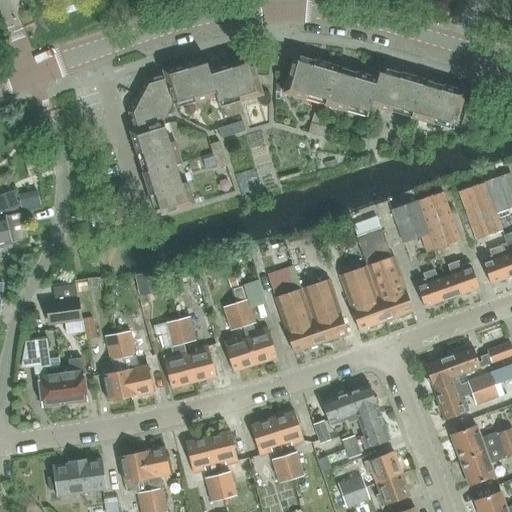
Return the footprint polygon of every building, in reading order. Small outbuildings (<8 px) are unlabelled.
[(347,111),(348,106),(369,113),(371,106),(391,112),(393,107),(412,113),(411,118),(433,124),(434,119),(455,125),(465,92),(385,69),(384,74),(379,73),(377,79),(299,56),(298,61),(293,60),(283,93),(305,99),(307,94),(326,100),(324,105),(347,111)] [(159,210),(161,215),(194,205),(187,183),(182,184),(176,165),(181,164),(175,141),(170,143),(163,123),(173,104),(194,98),(195,103),(216,97),(218,103),(238,97),(240,102),(262,95),(252,62),(247,64),(245,59),(209,70),(207,63),(202,65),(201,60),(163,71),(164,75),(145,81),(129,112),(134,131),(130,132),(154,211),(159,210)] [(218,129),(221,139),(245,131),(242,122),(218,129)] [(308,133),(325,138),(327,129),(311,124),(308,133)] [(360,138),(358,148),(367,151),(369,141),(360,138)] [(227,167),(219,142),(210,145),(217,170),(227,167)] [(485,182),(496,214),(511,208),(511,178),(511,175),(510,174),(485,182)] [(503,232),(496,214),(485,182),(476,186),(461,191),(459,192),(460,193),(472,228),(476,241),(484,238),(503,232)] [(14,191),(0,195),(0,213),(20,207),(14,191)] [(442,192),(417,202),(428,233),(434,249),(434,251),(460,241),(442,192)] [(428,233),(417,202),(392,210),(391,211),(397,226),(402,242),(419,236),(428,233)] [(5,217),(0,218),(0,246),(12,243),(26,240),(27,222),(29,222),(27,212),(5,217)] [(107,225),(104,212),(90,215),(92,228),(107,225)] [(511,232),(503,236),(510,253),(511,259),(511,232)] [(511,276),(511,259),(510,253),(503,256),(500,246),(489,250),(491,256),(481,260),(490,284),(502,280),(503,282),(505,282),(504,279),(511,276)] [(364,262),(385,321),(412,311),(393,257),(370,265),(369,261),(364,262)] [(450,275),(444,277),(451,298),(464,293),(465,296),(467,295),(466,293),(479,288),(470,264),(460,267),(458,261),(447,265),(450,275)] [(358,331),(385,321),(364,262),(360,264),(361,268),(339,276),(358,331)] [(451,298),(444,277),(437,279),(434,270),(422,274),(424,280),(415,283),(424,308),(436,303),(437,306),(439,305),(438,302),(451,298)] [(151,277),(137,280),(140,295),(149,294),(148,288),(152,287),(151,277)] [(304,283),(300,285),(320,344),(347,334),(328,279),(306,287),(304,283)] [(64,323),(80,321),(75,285),(53,288),(55,302),(46,303),(50,325),(64,323)] [(320,344),(300,285),(295,287),(297,290),(274,298),(293,353),(320,344)] [(235,304),(242,327),(252,324),(255,324),(247,300),(235,304)] [(230,331),(242,327),(235,304),(223,308),(230,331)] [(83,319),(87,340),(97,337),(93,317),(83,319)] [(177,320),(183,344),(195,341),(189,317),(177,320)] [(172,347),(183,344),(177,320),(165,324),(171,348),(172,347)] [(242,327),(246,339),(255,365),(277,358),(267,328),(255,332),(252,324),(242,327)] [(117,334),(123,359),(135,356),(129,332),(117,334)] [(131,397),(124,366),(123,359),(117,334),(105,337),(110,361),(111,361),(113,369),(101,371),(108,402),(131,397)] [(255,365),(246,339),(237,342),(235,338),(223,342),(233,372),(255,365)] [(46,340),(25,342),(21,366),(36,364),(42,407),(51,406),(54,408),(60,407),(62,405),(64,405),(60,374),(50,375),(46,340)] [(511,347),(510,343),(487,351),(488,354),(480,357),(482,361),(478,363),(473,347),(446,357),(453,376),(456,375),(457,377),(480,368),(511,355),(511,347)] [(171,389),(193,383),(186,356),(183,344),(172,347),(174,355),(163,358),(171,389)] [(186,356),(193,383),(215,377),(208,346),(195,350),(196,354),(186,356)] [(446,357),(425,365),(429,379),(427,380),(427,382),(430,381),(435,393),(456,386),(460,399),(471,394),(494,385),(511,378),(511,365),(490,373),(467,382),(460,385),(457,377),(456,375),(453,376),(446,357)] [(76,405),(78,403),(81,402),(86,402),(87,402),(87,400),(87,398),(81,359),(67,360),(69,373),(60,374),(64,405),(67,404),(69,406),(76,405)] [(136,364),(124,366),(131,397),(153,392),(148,365),(137,368),(136,364)] [(369,385),(345,394),(355,421),(358,419),(359,420),(379,413),(369,385)] [(494,385),(471,394),(475,405),(476,405),(499,396),(495,387),(494,385)] [(456,386),(435,393),(440,406),(437,407),(437,409),(440,408),(445,421),(469,412),(465,400),(461,401),(460,399),(456,386)] [(348,423),(355,421),(345,394),(321,402),(330,427),(347,421),(348,423)] [(272,418),(280,445),(292,441),(293,445),(304,441),(294,411),(272,418)] [(389,440),(379,413),(359,420),(362,431),(364,436),(360,437),(365,449),(389,440)] [(270,448),(280,445),(272,418),(250,425),(259,455),(272,452),(270,448)] [(314,424),(321,443),(331,440),(324,421),(314,424)] [(480,439),(476,426),(450,435),(460,461),(485,451),(511,441),(511,429),(511,428),(496,434),(496,433),(480,439)] [(230,431),(207,437),(214,464),(226,461),(227,465),(238,462),(230,431)] [(354,436),(342,440),(346,450),(357,446),(354,436)] [(214,464),(207,437),(185,443),(193,474),(205,470),(204,467),(214,464)] [(511,441),(485,451),(460,461),(469,486),(495,477),(490,464),(505,459),(505,458),(511,455),(511,441)] [(360,455),(357,446),(346,450),(349,459),(360,455)] [(165,447),(142,452),(148,483),(160,481),(160,477),(170,475),(165,447)] [(372,472),(377,483),(402,473),(394,451),(364,462),(369,473),(372,472)] [(150,491),(148,483),(142,452),(119,457),(125,488),(127,493),(134,491),(135,494),(137,494),(150,491)] [(297,452),(285,456),(292,479),(304,476),(297,452)] [(280,483),(292,479),(285,456),(273,459),(280,483)] [(106,490),(102,460),(86,462),(86,460),(68,462),(68,465),(52,467),(54,477),(47,478),(49,491),(55,490),(56,497),(106,490)] [(229,472),(217,475),(223,499),(235,496),(229,472)] [(402,473),(377,483),(381,494),(377,495),(381,507),(410,496),(402,473)] [(211,503),(223,499),(217,475),(205,478),(211,503)] [(342,496),(365,488),(361,476),(337,485),(342,496)] [(369,499),(365,488),(342,496),(346,508),(369,499)] [(166,511),(162,489),(150,491),(153,511),(166,511)] [(141,511),(153,511),(150,491),(137,494),(141,511)] [(501,492),(475,501),(479,511),(511,511),(511,508),(507,510),(501,492)]
